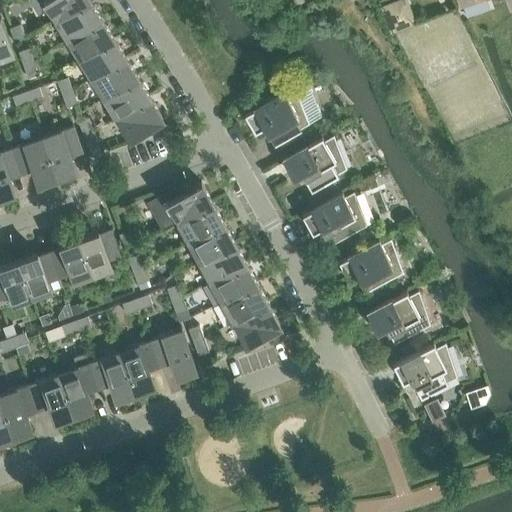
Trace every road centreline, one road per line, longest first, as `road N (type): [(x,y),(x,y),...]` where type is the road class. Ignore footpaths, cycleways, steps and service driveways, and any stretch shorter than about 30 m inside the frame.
road 1 (residential): [(0,474),(339,348)]
road 2 (residential): [(0,227),(227,144)]
road 3 (residential): [(339,348),(227,144)]
road 4 (residential): [(227,144),(136,0)]
